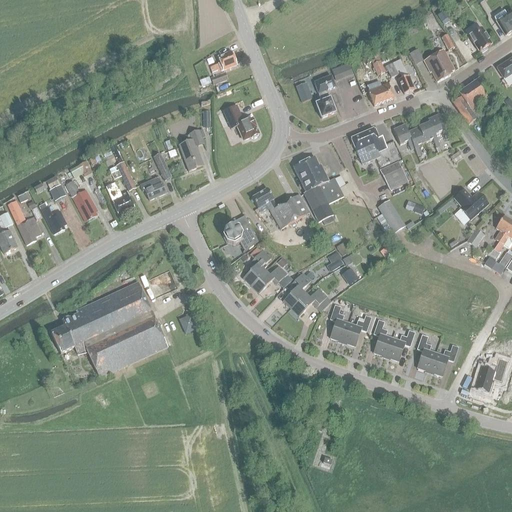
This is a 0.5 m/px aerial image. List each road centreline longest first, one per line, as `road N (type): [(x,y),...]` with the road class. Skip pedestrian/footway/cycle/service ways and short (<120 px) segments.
road 1 (unclassified): [(511,427),(444,410),(282,348),(243,319),(215,283),(180,212)]
road 2 (tertiary): [(0,313),(180,212)]
road 3 (residential): [(281,133),(323,137),(440,92)]
road 4 (tertiary): [(281,133),(234,0)]
road 5 (tertiary): [(180,212),(260,168),(281,133)]
road 6 (residential): [(511,189),(440,92)]
